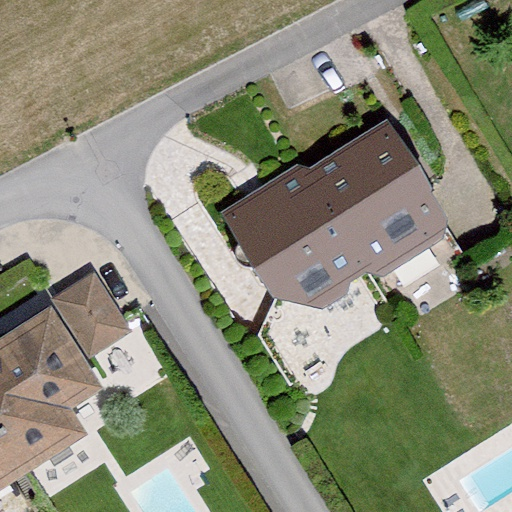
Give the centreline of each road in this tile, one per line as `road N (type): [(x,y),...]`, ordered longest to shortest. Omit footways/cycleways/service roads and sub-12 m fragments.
road 1 (residential): [(78,169),(292,511)]
road 2 (residential): [(78,169),(391,0)]
